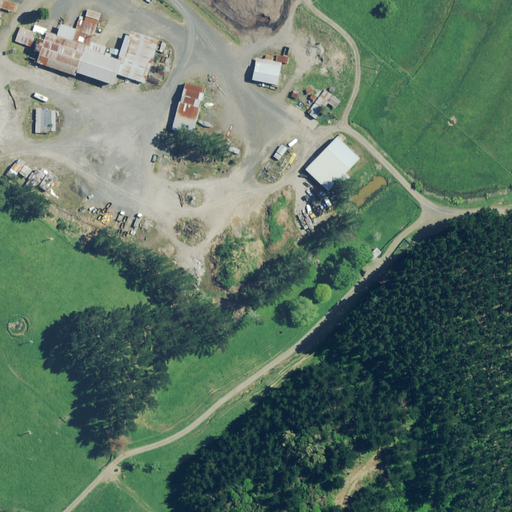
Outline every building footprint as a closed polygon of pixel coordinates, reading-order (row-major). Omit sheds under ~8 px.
[(47,29),(35,26),(34,32),(46,36),(47,29)] [(37,34),(21,28),(16,42),(32,47),(37,34)] [(152,40),(123,32),(112,72),(141,79),(152,40)] [(108,82),(115,59),(43,35),(35,58),(108,82)] [(167,45),(161,43),(158,51),(164,53),(167,45)] [(290,58),(278,56),(277,62),(289,64),(290,58)] [(282,64),(257,59),(253,80),(278,85),(282,64)] [(206,89),(185,84),(176,116),(197,122),(206,89)] [(300,94),(295,91),(292,97),(298,100),(300,94)] [(341,102),(333,96),(329,103),(336,108),(341,102)] [(324,100),(321,97),(309,114),(317,119),(327,105),(323,102),(324,100)] [(52,111),(37,110),(36,133),(51,134),(52,111)] [(346,138),(341,134),(306,171),(329,192),(360,159),(342,143),(346,138)] [(288,149),(282,145),(274,157),(280,161),(288,149)] [(382,253),(377,249),(372,253),(373,258),(377,258),(382,253)]
